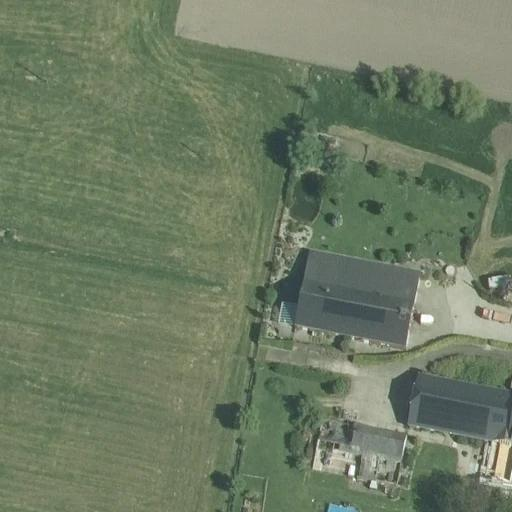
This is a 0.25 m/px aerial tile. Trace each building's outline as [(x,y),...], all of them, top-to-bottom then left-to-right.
[(420,278),(310,256),(307,270),(418,291),(420,278)] [(418,291),(307,270),(296,330),(406,352),(418,291)] [(510,397),(418,379),(408,429),(492,445),(484,483),(510,488),(511,478),(511,449),(501,447),(511,399),(511,397),(510,397)] [(511,399),(501,447),(511,449),(511,399)] [(407,440),(314,421),(304,471),(397,488),(407,440)]
